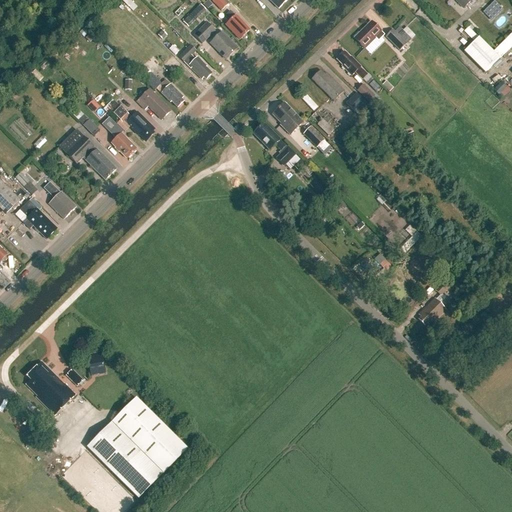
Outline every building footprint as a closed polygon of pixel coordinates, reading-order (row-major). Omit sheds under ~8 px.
[(225,0),(214,0),(212,3),(221,12),(229,4),(225,0)] [(268,19),(252,3),(247,7),(240,0),(238,0),(234,4),(242,12),(241,12),(258,29),(268,19)] [(268,0),(278,10),(288,0),(268,0)] [(454,0),(463,9),(472,1),(471,0),(454,0)] [(184,12),(191,6),(187,2),(174,15),(177,18),(184,12)] [(494,2),(483,13),(490,21),(502,9),(494,2)] [(200,6),(183,23),(191,32),(209,15),(200,6)] [(226,26),(239,41),(250,31),(236,17),(235,17),(230,12),(225,17),(230,22),(226,26)] [(384,36),(382,33),(371,22),(354,39),(364,50),(375,39),(378,42),(384,36)] [(206,24),(193,37),(201,45),(214,32),(206,24)] [(394,34),(406,47),(415,38),(406,30),(403,33),(399,29),(394,34)] [(210,44),(226,60),(237,49),(222,33),(210,44)] [(406,47),(394,34),(392,33),(385,40),(399,54),(406,47)] [(464,52),(485,74),(500,60),(478,38),(464,52)] [(203,79),(205,81),(211,75),(206,69),(207,68),(197,58),(195,60),(191,57),(196,51),(190,46),(178,58),(190,70),(201,81),(203,79)] [(362,81),(367,76),(360,69),(361,68),(351,58),(350,59),(344,53),(336,61),(342,67),(351,77),(355,73),(362,81)] [(177,109),(184,103),(181,101),(183,99),(170,85),(164,91),(160,86),(161,85),(146,69),(139,76),(155,92),(156,90),(170,104),(171,103),(177,109)] [(334,102),(344,92),(329,78),(328,79),(320,72),(312,80),(334,102)] [(369,76),(363,82),(366,85),(372,79),(369,76)] [(393,89),(386,82),(382,86),(389,93),(393,89)] [(501,83),(495,92),(505,97),(510,88),(501,83)] [(369,104),(375,98),(364,86),(358,92),(369,104)] [(161,121),(170,112),(150,90),(137,103),(145,111),(148,108),(161,121)] [(359,119),(370,108),(357,95),(346,105),(359,119)] [(95,113),(101,106),(93,98),(87,105),(95,113)] [(122,125),(124,123),(137,135),(138,135),(144,140),(146,138),(148,140),(153,134),(152,132),(154,130),(137,114),(132,120),(118,106),(117,106),(112,101),(103,110),(108,116),(111,113),(122,125)] [(280,126),(290,136),(303,124),(284,104),(272,116),(281,125),(280,126)] [(328,137),(334,131),(323,120),(318,125),(317,126),(328,137)] [(89,121),(83,126),(94,137),(100,131),(89,121)] [(264,124),(253,135),(269,151),(275,146),(281,152),(285,147),(279,141),(280,140),(264,124)] [(324,141),(311,128),(303,136),(317,149),(320,152),(323,149),(320,146),(324,141)] [(414,131),(407,134),(412,144),(418,141),(414,131)] [(99,173),(106,181),(116,171),(78,132),(61,149),(76,165),(83,158),(86,161),(86,162),(98,174),(99,173)] [(136,151),(120,134),(111,144),(127,160),(136,151)] [(288,148),(277,159),(284,167),(295,156),(288,148)] [(34,187),(21,174),(16,179),(28,193),(34,187)] [(19,202),(0,182),(0,210),(5,216),(19,202)] [(49,205),(64,220),(76,208),(50,183),(43,189),(54,200),(49,205)] [(33,227),(46,240),(56,230),(29,203),(20,211),(28,219),(23,224),(30,230),(33,227)] [(384,261),(381,257),(376,261),(380,265),(384,261)] [(427,324),(430,327),(446,311),(439,304),(443,299),(442,297),(452,287),(446,281),(435,291),(440,296),(436,301),(434,299),(418,316),(421,318),(418,320),(425,327),(427,324)] [(101,351),(84,355),(90,376),(106,372),(101,351)] [(75,396),(64,384),(63,385),(41,363),(27,378),(31,381),(26,386),(37,397),(36,398),(55,417),(75,396)] [(83,381),(72,371),(66,376),(77,387),(83,381)] [(137,399),(87,449),(138,499),(187,450),(137,399)]
